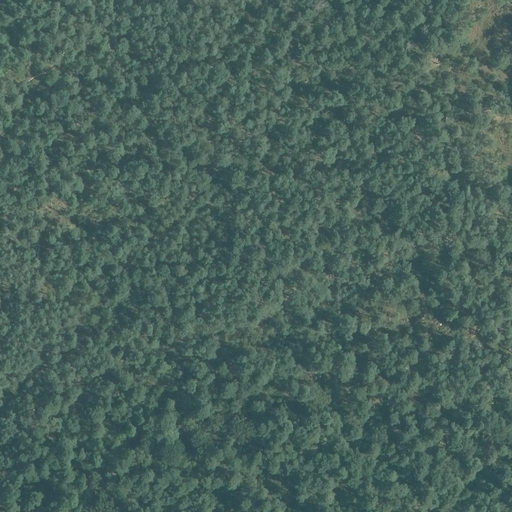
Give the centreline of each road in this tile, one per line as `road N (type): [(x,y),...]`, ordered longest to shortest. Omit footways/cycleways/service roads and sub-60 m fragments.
road 1 (track): [(511,101),(320,82),(296,87),(0,403)]
road 2 (track): [(0,136),(93,43)]
